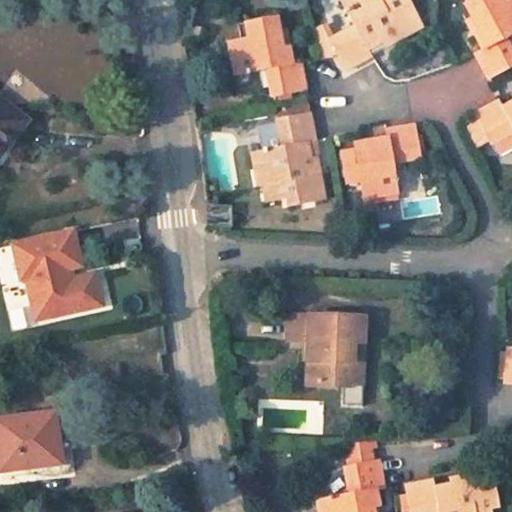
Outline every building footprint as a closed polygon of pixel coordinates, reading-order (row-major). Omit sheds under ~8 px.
[(327,42),(343,74),(358,66),(368,61),(364,52),(377,44),(374,38),(381,34),(386,45),(417,28),(401,0),(396,0),(393,3),(391,0),(342,0),(336,4),(350,30),(327,42)] [(480,73),(484,80),(511,65),(511,57),(503,39),(511,34),(511,0),(504,0),(497,4),(495,0),(471,0),(464,4),(471,18),(478,33),(470,38),(478,53),(471,57),(480,73)] [(266,88),(268,96),(303,90),(301,77),(298,63),(297,62),(290,64),(287,47),(278,49),(274,31),(272,16),(241,22),(244,38),(225,41),(227,48),(228,56),(231,74),(263,68),(266,88)] [(470,38),(478,33),(471,18),(462,23),(470,38)] [(278,49),(287,47),(284,29),(274,31),(278,49)] [(0,151),(25,121),(0,101),(0,151)] [(511,105),(499,111),(495,104),(484,109),(471,115),(485,145),(487,144),(494,157),(511,148),(511,105)] [(302,171),(301,163),(308,162),(305,146),(314,144),(311,125),(309,117),(274,124),(279,148),(250,154),(257,190),(263,189),(266,206),(284,202),(287,211),(322,203),(315,168),(302,171)] [(358,182),(362,202),(397,194),(391,164),(418,158),(411,125),(382,131),(383,137),(365,141),(366,148),(358,150),(336,155),(341,185),(358,182)] [(358,150),(366,148),(365,141),(356,143),(358,150)] [(40,280),(47,278),(55,319),(95,311),(86,269),(98,267),(91,231),(28,244),(35,281),(40,280)] [(48,320),(55,319),(47,278),(40,280),(48,320)] [(288,336),(308,336),(307,385),(351,387),(351,364),(360,364),(361,317),(289,316),(288,336)] [(511,345),(504,345),(502,380),(511,380),(511,345)] [(157,356),(112,364),(116,383),(160,375),(157,356)] [(360,387),(360,364),(351,364),(351,387),(360,387)] [(53,417),(0,422),(0,473),(58,467),(53,417)] [(344,466),(379,459),(376,440),(340,442),(344,466)] [(380,466),(379,459),(344,466),(349,494),(316,500),(317,511),(369,511),(368,506),(378,504),(375,489),(384,488),(384,486),(380,466)] [(489,511),(489,509),(497,509),(491,472),(458,478),(459,491),(451,492),(450,486),(434,488),(433,478),(417,481),(404,483),(409,511),(489,511)]
